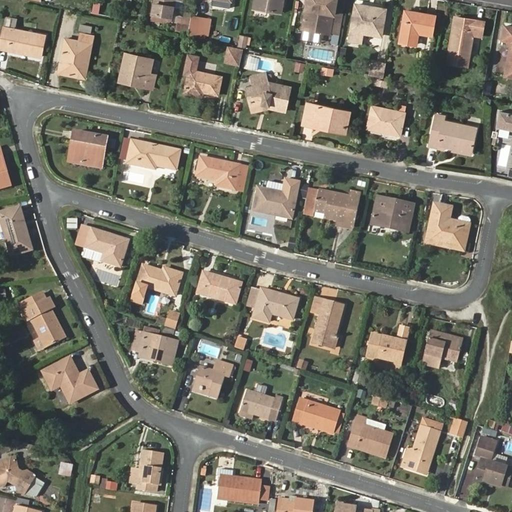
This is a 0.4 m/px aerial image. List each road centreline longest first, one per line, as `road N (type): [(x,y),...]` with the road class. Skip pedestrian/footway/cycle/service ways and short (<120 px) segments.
road 1 (residential): [(41,188),(23,123),(25,94),(497,191)]
road 2 (residential): [(41,188),(264,260),(445,300),(469,296),(480,281),(497,191)]
road 3 (residential): [(192,429),(141,411),(58,252),(41,188)]
road 4 (residential): [(449,511),(192,429)]
